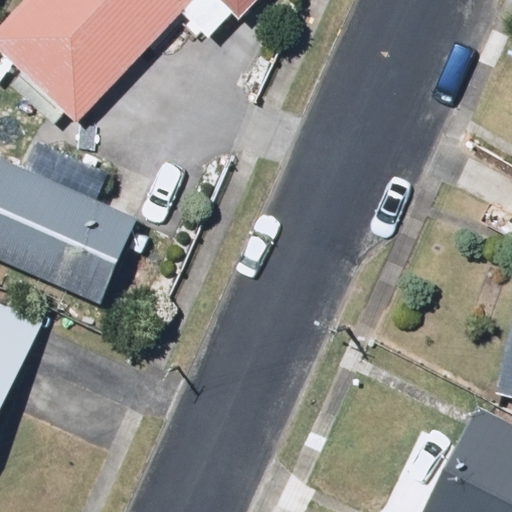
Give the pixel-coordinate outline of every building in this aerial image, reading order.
[(38,0),(4,35),(90,116),(201,0),(38,0)] [(0,145),(0,241),(122,289),(155,206),(0,145)] [(511,285),(510,285),(487,392),(511,397),(511,285)] [(0,441),(48,324),(0,304),(0,441)] [(511,511),(511,438),(473,420),(429,511),(511,511)]
